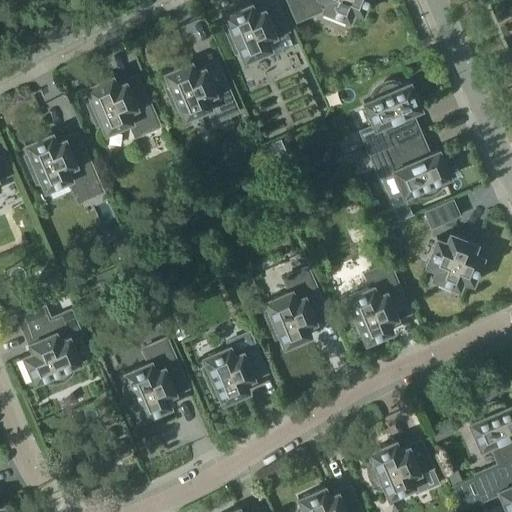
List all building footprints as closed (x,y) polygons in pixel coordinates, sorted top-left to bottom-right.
[(288,0),(297,20),(299,19),(310,14),(311,14),(311,13),(322,8),(323,8),(322,9),(325,10),(325,9),(348,18),(347,18),(350,19),(351,17),(350,17),(353,9),(361,12),(363,13),(364,11),(363,11),(367,0),(288,0)] [(243,57),(244,60),(247,59),(247,58),(269,49),(271,48),(274,54),(293,46),(286,30),(288,29),(277,2),(275,3),(264,8),(263,8),(263,9),(255,12),(252,4),(251,2),(249,3),(227,13),(227,12),(224,13),(225,16),(226,16),(229,23),(225,25),(236,51),(240,49),(244,57),(243,57)] [(187,116),(195,113),(208,107),(214,120),(238,110),(231,94),(230,95),(226,88),(228,87),(217,60),(215,61),(204,66),(203,66),(203,67),(195,70),(192,62),(191,60),(189,61),(167,71),(167,70),(164,71),(165,74),(166,74),(169,82),(165,83),(176,109),(180,107),(184,115),(183,116),(184,118),(187,117),(187,116)] [(108,131),(119,126),(130,121),(136,135),(159,124),(153,108),(151,109),(148,102),(149,101),(138,75),(136,75),(137,76),(126,80),(125,80),(124,81),(117,85),(113,77),(114,76),(113,74),(110,75),(111,75),(88,85),(86,86),(87,88),(91,96),(86,98),(98,123),(102,122),(105,130),(106,132),(108,131)] [(363,134),(371,153),(420,132),(411,111),(419,108),(420,108),(422,107),(421,105),(412,84),(410,80),(408,81),(408,82),(400,85),(399,81),(395,80),(391,80),(389,81),(385,81),(382,83),(379,85),(377,86),(375,89),(373,92),(375,96),(367,100),(366,99),(364,100),(366,104),(377,128),(363,134)] [(48,188),(47,188),(69,178),(79,200),(102,190),(77,132),(76,132),(76,133),(65,138),(65,137),(63,138),(64,139),(56,142),(53,134),(52,131),(50,132),(50,133),(28,142),(25,143),(26,145),(27,145),(30,153),(26,155),(37,180),(41,179),(45,187),(44,187),(45,189),(48,188)] [(415,190),(417,194),(420,195),(424,195),(428,195),(430,194),(433,193),(436,191),(438,189),(440,186),(442,183),(441,179),(449,176),(451,175),(450,173),(440,151),(439,148),(437,149),(429,153),(420,132),(371,153),(380,173),(393,167),(403,191),(405,195),(407,194),(415,190)] [(261,150),(255,136),(245,140),(251,154),(261,150)] [(291,155),(282,136),(264,145),(272,163),(291,155)] [(458,143),(446,148),(449,155),(461,150),(461,149),(466,147),(463,142),(459,144),(458,143)] [(359,148),(349,152),(352,159),(352,160),(368,153),(366,149),(361,152),(359,148)] [(0,176),(8,173),(9,173),(10,172),(0,149),(0,176)] [(339,165),(352,159),(349,152),(336,157),(339,165)] [(180,193),(193,188),(188,176),(175,181),(180,193)] [(432,226),(440,222),(459,214),(453,200),(426,212),(432,226)] [(434,277),(448,283),(458,287),(460,288),(460,286),(463,278),(471,282),(473,283),(474,281),(473,281),(483,257),(484,255),(482,255),(474,252),(476,244),(477,244),(478,243),(476,242),(453,233),(451,232),(450,234),(451,234),(448,242),(439,238),(440,238),(438,237),(437,239),(428,262),(427,264),(429,265),(429,264),(437,267),(433,275),(432,277),(434,278),(434,277)] [(118,256),(132,250),(127,237),(113,243),(118,256)] [(151,268),(175,260),(170,245),(146,254),(151,268)] [(368,340),(380,335),(391,331),(393,330),(392,328),(388,320),(396,317),(396,318),(398,317),(397,317),(408,312),(409,312),(410,312),(399,285),(397,286),(394,278),(396,278),(389,262),(365,272),(371,285),(349,295),(349,294),(346,295),(347,298),(348,297),(351,305),(347,307),(358,333),(362,331),(365,339),(366,342),(369,341),(368,340)] [(287,344),(298,340),(309,335),(312,334),(311,332),(310,332),(307,324),(314,321),(314,322),(316,321),(327,316),(329,316),(317,289),(316,290),(312,282),(314,282),(307,266),(284,276),(289,289),(267,299),(267,298),(265,299),(266,302),(270,310),(265,311),(276,337),(281,335),(284,343),(283,343),(285,346),(287,345),(287,344)] [(54,381),(58,381),(61,380),(65,378),(68,375),(70,373),(72,369),(71,366),(78,362),(79,363),(81,362),(80,359),(70,337),(81,333),(71,309),(50,318),(45,307),(46,307),(45,305),(18,317),(19,318),(24,329),(24,331),(25,331),(29,342),(30,343),(34,350),(26,354),(25,353),(23,355),(24,357),(34,379),(35,382),(37,381),(37,380),(45,377),(47,381),(50,381),(54,381)] [(128,401),(130,404),(133,406),(136,408),(140,407),(144,415),(143,415),(144,417),(147,416),(146,416),(169,406),(171,405),(170,403),(166,395),(174,392),(174,393),(176,392),(175,392),(186,387),(187,387),(188,387),(177,360),(175,361),(172,353),(173,353),(167,337),(143,347),(149,361),(127,370),(124,371),(125,373),(126,373),(129,381),(125,383),(124,386),(124,390),(125,394),(126,397),(128,401)] [(225,400),(232,397),(247,391),(250,390),(249,388),(248,388),(245,380),(252,377),(253,378),(254,377),(254,376),(265,372),(267,372),(255,344),(254,345),(254,346),(243,350),(241,351),(234,354),(231,346),(230,344),(228,345),(206,355),(205,354),(203,355),(204,358),(208,365),(204,367),(215,393),(219,391),(222,399),(223,402),(225,401),(225,400)] [(476,473),(476,474),(511,458),(511,402),(505,406),(504,402),(500,401),(496,401),(492,401),(489,403),(486,404),(483,407),(480,409),(478,413),(480,417),(472,420),(469,421),(470,423),(471,423),(480,445),(481,448),(483,447),(483,446),(491,443),(494,450),(493,450),(494,452),(499,463),(476,473)] [(125,438),(110,445),(116,460),(131,453),(125,438)] [(393,440),(387,443),(371,450),(371,449),(369,450),(370,453),(374,461),(370,462),(369,466),(369,469),(369,473),(371,477),(372,480),(375,483),(377,486),(381,488),(385,486),(388,494),(389,497),(391,496),(391,495),(413,486),(416,485),(415,483),(414,483),(411,475),(418,472),(420,472),(420,471),(431,467),(432,466),(421,439),(419,440),(409,445),(408,445),(407,445),(407,446),(400,449),(396,441),(397,441),(396,439),(393,440)] [(462,509),(500,493),(508,511),(511,511),(511,458),(476,474),(477,474),(452,485),(462,509)] [(446,473),(451,484),(462,480),(457,468),(446,473)] [(361,511),(350,485),(349,486),(338,491),(336,491),(336,492),(329,495),(326,487),(325,484),(323,485),(323,486),(300,495),(298,496),(299,498),(303,506),(299,508),(298,511),(361,511)]
